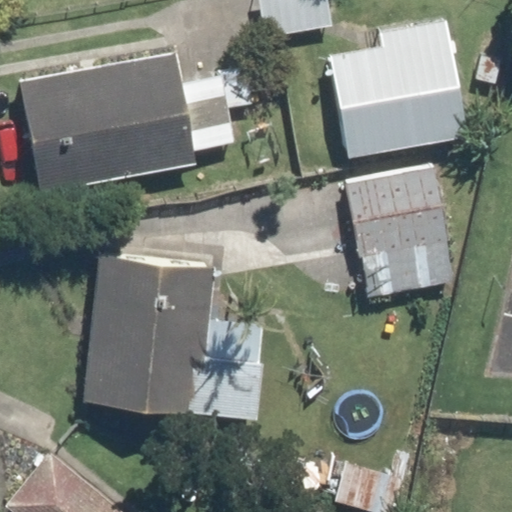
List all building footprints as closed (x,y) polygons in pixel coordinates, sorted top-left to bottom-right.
[(336,0),(264,0),(272,29),(339,13),(336,0)] [(390,35),(333,45),(353,151),(480,127),(458,7),(387,20),(390,35)] [(177,44),(22,67),(38,176),(194,153),(177,44)] [(443,156),(346,175),(369,290),(466,271),(443,156)] [(274,313),(213,308),(217,249),(104,241),(93,390),(207,398),(209,369),(269,373),(274,313)] [(26,511),(142,511),(55,442),(10,499),(26,511)]
